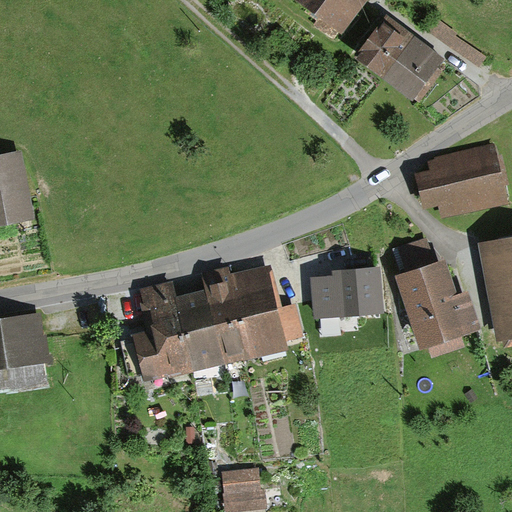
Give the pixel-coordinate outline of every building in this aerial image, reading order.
[(367,0),(293,0),(340,35),(367,0)] [(452,27),(436,17),(427,30),(482,66),(488,56),(449,30),(452,27)] [(368,51),(361,62),(415,100),(443,61),(432,54),(388,23),(368,51)] [(446,175),(418,181),(426,214),(438,211),(441,222),(509,207),(496,152),(443,164),(446,175)] [(20,155),(0,158),(0,228),(34,221),(20,155)] [(399,249),(409,279),(437,269),(427,240),(399,249)] [(511,245),(483,251),(501,345),(511,343),(511,245)] [(147,334),(134,337),(145,384),(290,354),(287,344),(303,337),(296,306),(279,310),(270,265),(140,292),(147,334)] [(409,279),(397,282),(421,356),(483,336),(469,293),(458,297),(448,266),(437,269),(409,279)] [(330,282),(311,283),(314,323),(383,318),(380,271),(330,275),(330,282)] [(43,319),(0,325),(0,393),(47,387),(44,367),(50,366),(43,319)] [(226,467),(227,509),(268,508),(267,467),(226,467)]
